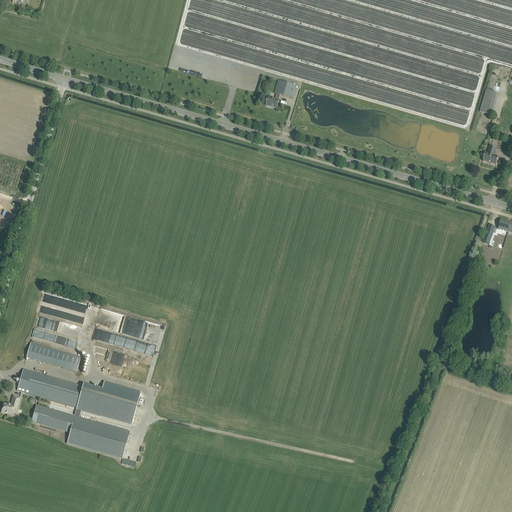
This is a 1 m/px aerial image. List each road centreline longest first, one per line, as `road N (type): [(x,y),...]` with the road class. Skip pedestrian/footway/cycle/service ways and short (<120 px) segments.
road 1 (secondary): [(511,207),(64,79)]
road 2 (unclassified): [(28,203),(64,79)]
